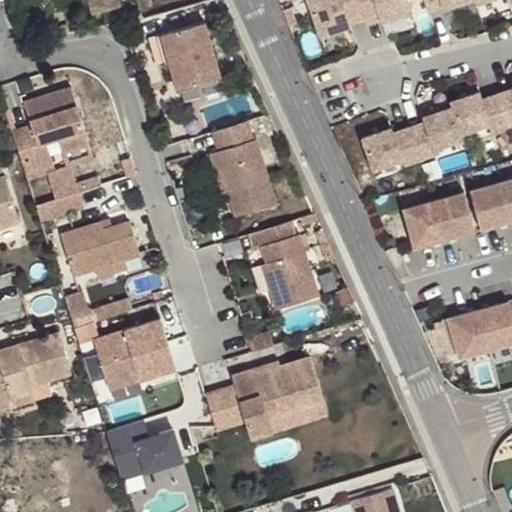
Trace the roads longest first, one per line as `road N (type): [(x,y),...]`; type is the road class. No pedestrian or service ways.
road 1 (residential): [(242,0),(437,431)]
road 2 (residential): [(213,342),(136,86),(103,55),(13,44),(0,25)]
road 3 (residential): [(352,90),(511,42)]
